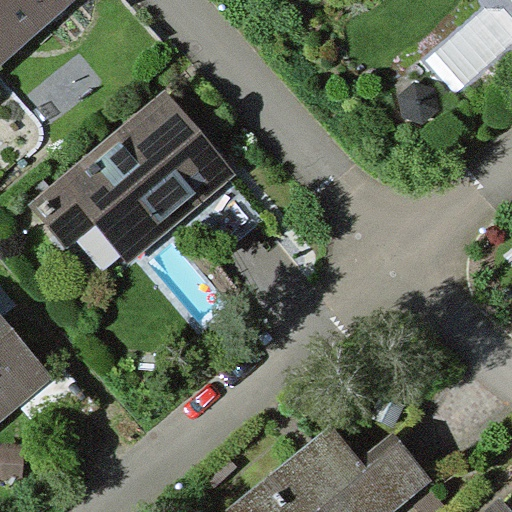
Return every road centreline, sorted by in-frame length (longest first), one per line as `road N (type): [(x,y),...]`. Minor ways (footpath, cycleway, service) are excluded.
road 1 (residential): [(122,511),(404,255)]
road 2 (residential): [(176,0),(404,255)]
road 3 (residential): [(511,369),(404,255)]
road 4 (residential): [(404,255),(511,166)]
